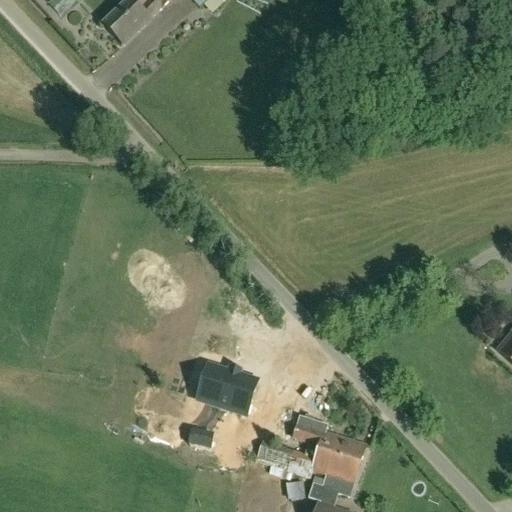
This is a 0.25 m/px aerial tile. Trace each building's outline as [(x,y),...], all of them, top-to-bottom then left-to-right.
[(63,22),(80,5),(75,0),(48,0),(46,3),(63,22)] [(192,0),(200,8),(202,6),(208,0),(132,0),(131,0),(105,25),(125,46),(152,20),(151,19),(162,8),(163,9),(172,0),(192,0)] [(511,336),(498,354),(511,365),(511,336)] [(238,379),(229,375),(208,369),(197,403),(247,419),(258,385),(238,379)] [(278,392),(301,394),(302,385),(278,383),(278,392)] [(312,475),(326,479),(330,468),(337,470),(342,454),(339,453),(343,442),(325,436),(327,430),(300,421),(293,442),(309,447),(305,458),(263,444),(256,465),(310,482),(312,475)] [(193,434),(190,448),(209,452),(212,437),(193,434)] [(315,480),(308,502),(320,505),(324,493),(349,501),(357,477),(366,450),(343,442),(339,453),(342,454),(337,470),(330,468),(326,479),(324,484),(315,480)]
